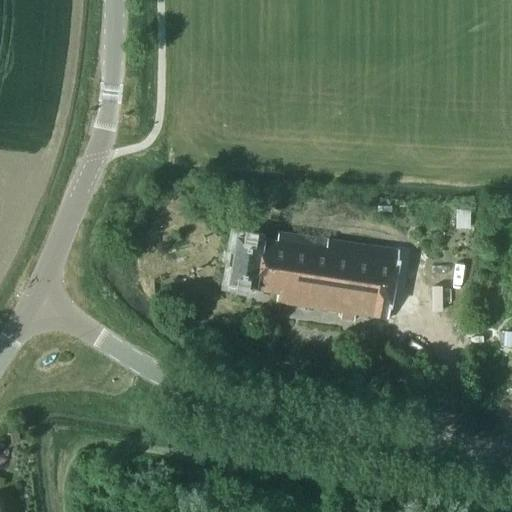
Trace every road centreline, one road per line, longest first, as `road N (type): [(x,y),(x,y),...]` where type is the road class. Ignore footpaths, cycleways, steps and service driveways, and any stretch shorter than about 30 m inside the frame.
road 1 (tertiary): [(37,296),(163,378),(238,408),(511,457)]
road 2 (tertiary): [(37,296),(96,159),(112,81),(116,0)]
